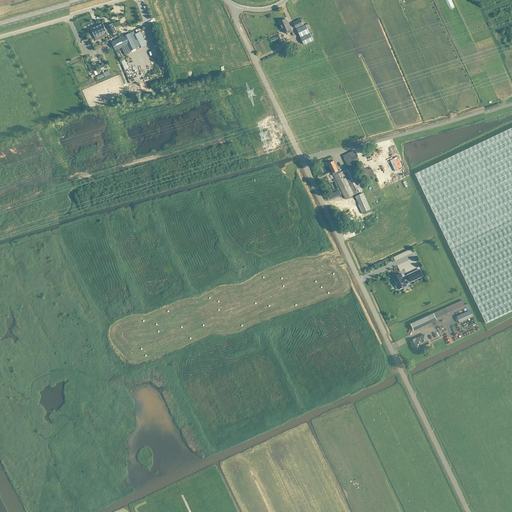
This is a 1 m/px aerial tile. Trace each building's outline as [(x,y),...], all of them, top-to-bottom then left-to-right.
[(283,33),(286,32),(287,34),(292,32),(291,29),(289,24),(288,24),(286,19),(279,22),(283,33)] [(303,25),(301,19),(293,23),(294,25),(296,28),(303,25)] [(108,30),(108,28),(105,29),(103,23),(102,23),(91,28),(94,36),(98,35),(99,37),(103,35),(102,33),(106,31),(108,30)] [(107,26),(108,28),(108,30),(111,35),(116,33),(112,24),(107,26)] [(312,40),(309,34),(310,34),(309,32),(311,31),(308,24),(306,25),(296,29),(300,37),(303,44),(312,40)] [(130,52),(130,51),(141,46),(135,34),(133,32),(112,43),(116,50),(120,48),(123,55),(130,52)] [(140,32),(135,34),(141,46),(142,48),(147,45),(140,32)] [(126,59),(121,61),(125,70),(130,68),(126,59)] [(511,125),(415,172),(486,321),(511,308),(511,125)] [(349,153),(349,152),(342,155),(347,165),(353,162),(349,153)] [(333,173),(334,176),(345,199),(361,191),(350,168),(339,173),(338,171),(333,161),(328,164),(333,173)] [(379,183),(383,182),(378,170),(373,172),(379,189),(381,188),(379,183)] [(393,177),(394,182),(403,178),(402,174),(393,177)] [(355,197),(357,203),(362,214),(371,210),(363,193),(355,197)] [(354,209),(347,212),(351,220),(358,217),(354,209)] [(362,231),(377,224),(374,219),(360,226),(362,231)] [(406,276),(409,282),(422,276),(419,270),(406,276)] [(409,282),(406,276),(402,278),(400,273),(392,277),(395,283),(394,283),(396,288),(397,287),(398,289),(406,286),(405,284),(409,282)] [(473,314),(470,308),(457,314),(460,320),(473,314)] [(411,321),(413,327),(414,328),(436,318),(433,311),(428,314),(411,321)] [(424,332),(416,336),(410,339),(414,348),(420,345),(419,343),(427,339),(424,332)]
